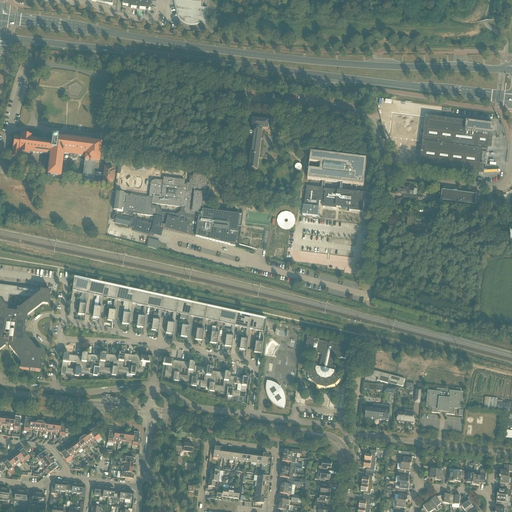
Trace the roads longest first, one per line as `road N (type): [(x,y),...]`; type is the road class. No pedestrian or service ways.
road 1 (primary): [(0,37),(511,99)]
road 2 (primary): [(511,70),(225,52),(0,18)]
road 3 (unclassified): [(383,172),(373,124),(356,110),(114,80)]
road 4 (residential): [(198,511),(213,441),(275,452),(270,511)]
road 5 (unclassified): [(43,65),(32,116),(46,130),(104,135),(114,80)]
road 6 (track): [(364,336),(511,373)]
road 7 (residential): [(250,415),(252,362),(158,341)]
road 8 (unclassified): [(494,451),(354,437)]
road 9 (unclassified): [(383,172),(491,187),(507,184),(511,172)]
road 10 (unclassified): [(362,293),(369,295),(383,172)]
